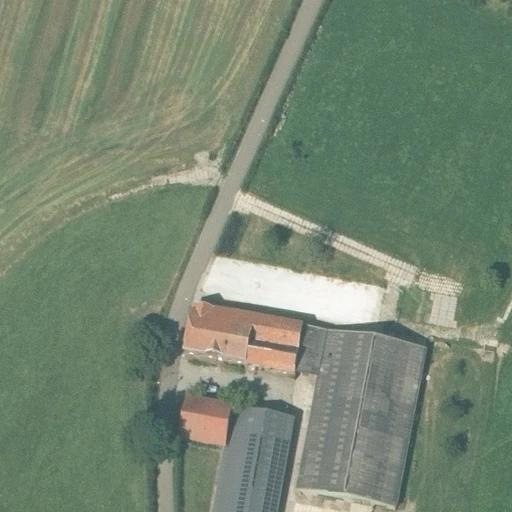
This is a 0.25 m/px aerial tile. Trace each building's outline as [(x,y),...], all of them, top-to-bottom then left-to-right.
[(247,367),(259,322),(195,309),(185,354),(247,367)] [(295,374),(303,331),(259,322),(247,367),(246,368),(295,377),(295,374)] [(319,380),(327,335),(303,331),(295,374),(319,380)] [(396,509),(426,356),(327,335),(319,380),(297,491),(396,509)] [(226,449),(233,409),(186,401),(179,440),(226,449)] [(277,511),(293,420),(233,409),(226,449),(213,511),(277,511)]
